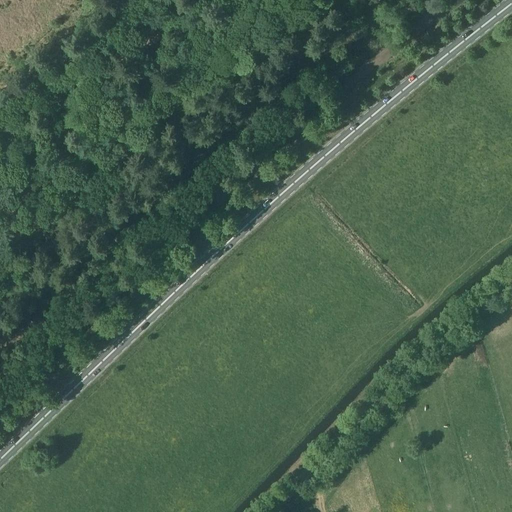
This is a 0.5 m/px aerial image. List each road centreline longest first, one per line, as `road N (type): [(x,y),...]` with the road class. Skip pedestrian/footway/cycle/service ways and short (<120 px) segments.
road 1 (primary): [(0,466),(274,199),(511,5)]
road 2 (unclassified): [(269,511),(511,274)]
